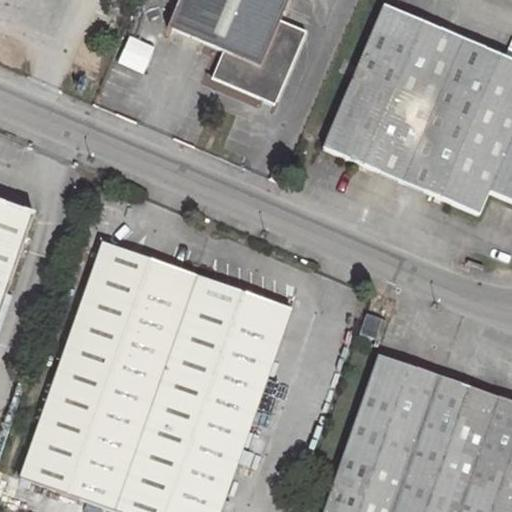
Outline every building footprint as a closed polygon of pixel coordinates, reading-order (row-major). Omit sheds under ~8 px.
[(279,21),(287,0),(177,0),(164,30),(221,52),(209,78),(273,106),(304,32),(279,21)] [(321,148),(478,217),(488,195),(511,205),(511,61),(381,6),(321,148)] [(0,306),(32,217),(0,205),(0,306)] [(109,511),(187,277),(100,247),(16,479),(109,511)] [(187,277),(109,511),(110,511),(218,511),(289,313),(187,277)] [(511,511),(511,405),(377,357),(322,511),(511,511)]
